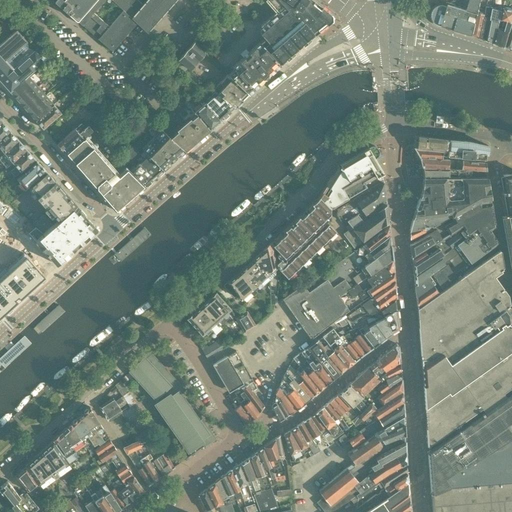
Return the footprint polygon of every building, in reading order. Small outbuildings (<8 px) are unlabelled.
[(103,0),(64,0),(64,1),(63,0),(54,0),(54,1),(62,8),(112,51),(136,23),(123,11),(109,27),(93,12),(103,0)] [(111,0),(123,11),(136,23),(147,33),(175,0),(111,0)] [(264,38),(260,42),(280,65),(314,35),(333,21),(332,15),(313,0),(264,0),(275,12),(260,26),(261,27),(260,28),(259,33),(264,38)] [(432,14),(431,15),(432,16),(432,17),(432,18),(432,19),(432,20),(433,20),(433,21),(434,22),(434,23),(435,23),(436,24),(437,25),(438,25),(439,25),(473,35),(481,0),(469,0),(469,2),(466,10),(448,5),(447,7),(439,6),(438,6),(437,7),(436,7),(435,8),(434,9),(433,9),(433,10),(433,11),(432,12),(432,13),(432,14)] [(481,0),(473,35),(480,38),(485,14),(485,12),(488,3),(488,0),(481,0)] [(485,14),(480,38),(487,40),(491,18),(494,0),(488,0),(488,3),(485,12),(485,14)] [(494,0),(491,18),(487,40),(495,43),(498,28),(500,19),(504,6),(505,0),(494,0)] [(498,28),(495,43),(506,47),(511,22),(511,8),(504,6),(500,19),(507,21),(505,30),(498,28)] [(0,80),(0,81),(10,92),(28,76),(44,61),(47,58),(46,56),(47,55),(45,53),(44,54),(40,50),(37,53),(34,50),(28,48),(27,42),(16,30),(0,44),(0,80)] [(178,61),(190,71),(206,51),(195,41),(178,61)] [(233,70),(228,75),(248,95),(268,77),(280,65),(260,42),(245,55),(232,68),(233,70)] [(49,69),(53,73),(57,69),(54,65),(49,69)] [(53,73),(57,78),(61,74),(57,69),(53,73)] [(61,74),(57,78),(61,82),(65,78),(61,74)] [(213,91),(217,95),(218,94),(233,109),(248,95),(228,75),(227,75),(213,91)] [(28,76),(10,92),(12,94),(20,103),(38,87),(30,78),(28,76)] [(38,87),(20,103),(28,112),(46,96),(38,87)] [(217,95),(214,98),(230,112),(233,109),(218,94),(217,95)] [(46,96),(28,112),(36,121),(54,105),(46,96)] [(213,96),(206,103),(221,120),(230,112),(214,98),(213,96)] [(194,113),(196,115),(210,130),(221,120),(206,103),(194,113)] [(54,105),(36,121),(43,129),(61,113),(54,105)] [(196,115),(170,138),(185,151),(210,130),(196,115)] [(0,140),(10,132),(2,122),(0,124),(0,140)] [(65,154),(83,139),(84,138),(93,130),(88,125),(85,128),(81,123),(57,145),(65,154)] [(116,132),(127,143),(136,134),(124,123),(116,132)] [(143,150),(147,153),(163,170),(185,152),(170,138),(155,123),(148,130),(155,137),(143,150)] [(0,140),(0,156),(1,157),(18,141),(10,132),(0,140)] [(414,136),(413,147),(447,150),(448,140),(414,136)] [(83,139),(65,154),(116,211),(145,186),(129,170),(121,162),(112,170),(84,138),(83,139)] [(447,150),(446,156),(454,156),(473,158),(481,159),(485,159),(485,157),(488,146),(468,142),(448,140),(447,150)] [(1,157),(0,157),(0,160),(7,168),(12,163),(27,150),(18,141),(1,157)] [(339,164),(319,197),(330,208),(346,199),(348,202),(366,190),(382,181),(381,174),(383,173),(382,171),(381,171),(380,154),(379,154),(378,154),(378,153),(378,152),(378,151),(378,150),(378,149),(377,149),(377,148),(376,148),(376,147),(375,147),(375,146),(374,146),(373,146),(372,146),(371,146),(370,146),(369,147),(339,164)] [(447,150),(413,147),(419,158),(453,160),(473,161),(473,158),(454,156),(446,156),(447,150)] [(133,148),(129,153),(154,178),(163,170),(147,153),(142,157),(133,148)] [(16,167),(10,172),(15,177),(35,160),(27,150),(12,163),(16,167)] [(129,170),(145,186),(154,178),(129,153),(124,157),(134,167),(130,171),(129,170)] [(453,160),(419,158),(422,168),(471,169),(486,171),(485,162),(473,161),(453,160)] [(20,183),(19,184),(25,191),(46,172),(40,164),(40,165),(37,161),(16,179),(20,183)] [(471,169),(422,168),(423,178),(471,177),(471,169)] [(28,188),(58,222),(76,206),(56,184),(46,173),(28,188)] [(511,174),(502,176),(505,194),(503,194),(507,218),(501,219),(511,279),(511,174)] [(420,198),(412,219),(443,215),(450,212),(452,217),(454,220),(444,226),(449,235),(462,227),(463,230),(460,232),(465,239),(463,240),(454,247),(467,266),(498,243),(490,230),(496,227),(491,199),(487,178),(478,177),(478,178),(471,177),(423,178),(422,188),(420,198)] [(338,210),(337,216),(338,218),(340,217),(345,223),(347,221),(357,214),(360,219),(368,216),(386,202),(383,181),(382,181),(366,190),(348,202),(338,209),(338,210)] [(8,195),(3,200),(9,205),(14,200),(8,195)] [(319,197),(270,243),(277,267),(287,277),(287,278),(335,231),(328,223),(329,222),(330,208),(319,197)] [(343,234),(353,248),(363,241),(388,222),(386,204),(386,202),(368,216),(360,219),(357,214),(347,221),(349,224),(345,227),(348,230),(343,234)] [(39,231),(32,237),(35,241),(56,265),(94,232),(94,226),(85,216),(76,206),(58,222),(53,226),(43,235),(43,234),(39,231)] [(412,219),(409,230),(427,227),(429,230),(452,217),(450,212),(443,215),(412,219)] [(38,222),(33,226),(39,231),(43,234),(43,235),(53,226),(43,215),(38,219),(41,223),(43,221),(47,226),(46,227),(44,229),(38,222)] [(33,226),(29,223),(24,228),(27,232),(33,226)] [(390,235),(388,225),(355,250),(360,257),(390,235)] [(39,231),(33,226),(27,232),(32,237),(39,231)] [(113,256),(121,265),(154,234),(146,226),(131,239),(126,244),(116,253),(113,256)] [(427,227),(409,230),(409,239),(429,230),(427,227)] [(423,250),(412,257),(413,265),(446,242),(459,233),(460,232),(463,230),(462,227),(449,235),(442,240),(437,243),(435,245),(424,251),(423,250)] [(437,230),(431,233),(437,243),(442,240),(437,230)] [(429,234),(410,245),(412,257),(423,250),(424,251),(435,245),(437,243),(431,233),(429,234)] [(446,242),(413,265),(414,275),(446,253),(446,252),(451,248),(454,247),(463,240),(459,233),(446,242)] [(390,235),(360,257),(366,265),(377,257),(391,245),(390,235)] [(270,243),(252,260),(267,276),(266,276),(269,280),(275,275),(275,272),(273,270),(277,267),(270,243)] [(335,265),(323,274),(327,280),(339,297),(347,291),(350,289),(392,259),(391,245),(377,257),(366,265),(358,271),(354,274),(352,274),(341,274),(340,272),(335,265)] [(446,253),(414,275),(415,286),(427,277),(449,260),(454,267),(450,269),(454,275),(467,266),(454,247),(451,248),(446,252),(446,253)] [(431,297),(416,307),(417,307),(417,308),(427,446),(428,446),(480,409),(503,393),(511,387),(511,326),(509,307),(508,306),(507,296),(493,277),(501,272),(500,272),(503,270),(502,269),(499,251),(500,251),(499,250),(497,252),(458,280),(457,279),(453,282),(451,284),(438,292),(431,297)] [(9,271),(0,279),(0,316),(45,276),(24,254),(7,269),(9,271)] [(352,274),(354,274),(358,271),(347,256),(335,265),(340,272),(341,274),(352,274)] [(366,291),(365,290),(371,285),(372,286),(393,272),(392,259),(350,289),(347,291),(352,298),(354,296),(355,298),(366,291)] [(252,260),(242,269),(256,285),(258,287),(259,289),(269,280),(266,276),(267,276),(252,260)] [(432,284),(415,295),(416,307),(431,297),(438,292),(451,284),(453,282),(457,279),(454,275),(450,269),(447,265),(432,275),(428,278),(432,284)] [(228,282),(224,285),(234,296),(237,294),(240,299),(249,291),(253,295),(257,291),(255,289),(258,287),(256,285),(242,269),(228,282)] [(371,295),(394,281),(393,272),(372,286),(371,285),(365,290),(366,291),(370,296),(371,295)] [(283,299),(282,299),(283,301),(310,338),(311,340),(311,339),(333,322),(337,319),(338,321),(338,322),(342,327),(347,324),(346,321),(347,320),(349,323),(353,321),(349,315),(371,298),(369,297),(370,296),(366,291),(355,298),(354,296),(352,298),(347,291),(339,297),(327,280),(323,274),(313,281),(311,279),(303,285),(283,299)] [(427,277),(415,286),(415,288),(415,295),(432,284),(428,278),(427,277)] [(395,287),(394,281),(371,295),(370,296),(369,297),(371,298),(374,303),(395,287)] [(371,298),(349,315),(353,321),(364,315),(369,313),(373,313),(395,299),(396,298),(395,287),(374,303),(371,298)] [(209,299),(201,306),(219,326),(226,319),(225,317),(228,314),(227,312),(230,309),(216,293),(209,299)] [(353,321),(349,323),(353,329),(356,327),(358,326),(364,322),(369,319),(375,318),(381,315),(397,310),(395,299),(373,313),(369,313),(364,315),(353,321)] [(42,333),(65,312),(59,305),(58,306),(49,315),(35,327),(42,333)] [(219,326),(201,306),(194,312),(187,319),(201,335),(205,332),(206,334),(210,330),(212,332),(219,326)] [(364,322),(358,326),(360,328),(365,324),(368,327),(373,323),(385,338),(386,337),(389,335),(391,334),(398,329),(399,327),(397,310),(381,315),(375,318),(369,319),(364,322)] [(255,326),(247,312),(235,319),(244,334),(256,327),(255,326)] [(373,323),(368,327),(380,342),(385,338),(373,323)] [(358,326),(356,327),(357,327),(373,348),(380,342),(368,327),(365,324),(360,328),(358,326)] [(185,329),(186,330),(186,329),(190,334),(190,335),(191,334),(194,331),(194,332),(195,331),(194,330),(190,326),(189,325),(189,326),(186,329),(186,328),(185,329)] [(352,330),(349,331),(350,333),(352,336),(355,340),(366,353),(373,348),(357,327),(356,327),(353,329),(352,330)] [(329,330),(322,336),(347,367),(355,362),(341,344),(343,342),(340,337),(339,337),(332,328),(329,330)] [(349,332),(344,337),(346,340),(349,344),(360,357),(366,353),(355,340),(352,336),(350,333),(349,332)] [(343,335),(339,337),(340,337),(343,342),(341,344),(355,362),(360,357),(349,344),(346,340),(344,337),(343,335)] [(322,336),(317,340),(325,350),(329,355),(326,356),(340,374),(341,373),(347,367),(322,336)] [(0,369),(1,371),(31,344),(24,337),(10,352),(0,359),(0,369)] [(207,345),(202,348),(203,351),(204,353),(207,358),(212,355),(213,355),(224,349),(224,348),(219,340),(208,347),(207,345)] [(317,340),(307,348),(332,380),(340,374),(326,356),(329,355),(325,350),(317,340)] [(396,344),(369,366),(373,372),(398,352),(398,346),(396,344)] [(307,348),(301,353),(307,360),(310,365),(326,385),(332,380),(307,348)] [(227,357),(212,366),(229,393),(243,385),(252,379),(236,351),(227,357)] [(301,352),(293,358),(300,367),(319,390),(326,385),(310,365),(307,367),(303,363),(307,360),(301,353),(301,352)] [(398,352),(373,372),(378,377),(400,362),(398,352)] [(144,358),(129,371),(155,399),(157,398),(159,401),(155,404),(191,455),(204,446),(215,439),(202,420),(200,422),(180,394),(184,391),(149,353),(144,358)] [(400,362),(378,377),(381,381),(385,377),(400,371),(400,362)] [(290,364),(286,371),(292,377),(293,379),(310,399),(315,395),(298,374),(295,371),(290,364)] [(364,371),(349,384),(363,395),(363,396),(370,403),(371,402),(376,397),(381,392),(375,386),(381,381),(378,377),(373,372),(369,366),(368,366),(364,371)] [(300,367),(295,371),(298,374),(315,395),(319,390),(300,367)] [(286,371),(283,378),(288,383),(305,403),(310,399),(293,379),(292,377),(286,371)] [(381,381),(375,386),(381,392),(401,378),(400,371),(385,377),(381,381)] [(283,378),(278,387),(286,395),(296,410),(305,403),(288,383),(283,378)] [(352,420),(351,421),(355,426),(356,425),(372,413),(402,393),(401,378),(381,392),(376,397),(371,402),(370,403),(367,407),(364,410),(361,413),(359,415),(357,416),(355,418),(352,420)] [(127,390),(119,381),(115,386),(123,396),(128,392),(127,390)] [(248,384),(241,388),(243,392),(250,402),(259,413),(264,406),(253,391),(256,388),(257,389),(257,388),(253,381),(247,384),(248,384)] [(349,384),(344,389),(356,402),(364,410),(367,407),(370,403),(363,396),(363,395),(349,384)] [(278,387),(275,394),(281,397),(290,414),(296,410),(286,395),(278,387)] [(241,388),(234,393),(236,397),(240,403),(241,404),(244,408),(253,419),(259,413),(250,402),(243,392),(241,388)] [(344,389),(338,394),(350,407),(357,416),(359,415),(361,413),(364,410),(356,402),(344,389)] [(125,400),(103,414),(108,421),(120,412),(121,412),(119,408),(127,403),(129,407),(136,403),(128,392),(123,396),(125,400)] [(372,413),(356,425),(361,430),(368,425),(403,403),(402,393),(372,413)] [(428,451),(431,493),(431,494),(451,486),(453,484),(448,476),(448,475),(449,474),(463,465),(464,467),(472,462),(506,441),(510,438),(511,437),(511,393),(506,398),(503,393),(480,409),(483,414),(468,424),(431,451),(430,451),(428,451)] [(275,394),(273,399),(285,417),(290,414),(281,397),(275,394)] [(338,394),(332,398),(352,420),(355,418),(352,413),(350,410),(348,409),(350,407),(338,394)] [(99,407),(103,414),(125,400),(123,396),(114,402),(112,399),(100,407),(99,407)] [(236,397),(232,400),(237,407),(233,410),(246,424),(253,419),(244,408),(241,404),(240,403),(236,397)] [(332,398),(328,402),(339,417),(342,414),(342,416),(345,419),(345,418),(349,423),(351,421),(352,420),(332,398)] [(272,403),(271,407),(277,420),(280,420),(285,417),(273,399),(272,403)] [(328,402),(323,406),(334,421),(337,419),(340,423),(345,430),(348,428),(346,425),(339,417),(328,402)] [(359,432),(348,440),(354,449),(384,428),(389,424),(404,416),(403,403),(368,425),(361,430),(359,432)] [(323,406),(316,412),(334,438),(343,432),(334,421),(323,406)] [(82,413),(80,415),(99,444),(109,437),(89,407),(82,414),(82,413)] [(316,412),(309,417),(324,439),(327,443),(329,446),(333,443),(331,440),(334,438),(316,412)] [(70,424),(83,443),(89,439),(95,447),(99,444),(80,415),(77,418),(70,424)] [(389,424),(384,428),(386,431),(404,424),(404,416),(389,424)] [(309,417),(303,421),(315,442),(316,443),(320,451),(329,446),(327,443),(324,439),(309,417)] [(303,421),(297,425),(306,442),(308,445),(313,455),(320,451),(316,443),(315,442),(303,421)] [(70,424),(62,432),(74,450),(84,443),(83,443),(70,424)] [(354,449),(347,453),(354,463),(356,465),(377,450),(381,444),(405,435),(404,424),(386,431),(384,428),(354,449)] [(290,429),(289,430),(303,454),(307,451),(310,457),(313,455),(308,445),(306,442),(297,425),(296,426),(295,425),(290,429)] [(284,433),(283,433),(290,453),(288,454),(290,462),(293,461),(293,462),(305,456),(303,454),(289,430),(283,432),(284,433)] [(62,432),(53,440),(65,458),(75,451),(74,450),(62,432)] [(280,435),(274,438),(278,455),(279,461),(280,461),(280,460),(284,459),(283,454),(280,435)] [(323,497),(317,502),(324,511),(334,511),(351,500),(360,493),(354,486),(355,485),(351,480),(355,477),(354,476),(358,472),(357,471),(359,469),(375,457),(403,442),(403,436),(405,435),(381,444),(377,450),(356,465),(354,463),(347,468),(346,468),(318,491),(323,497)] [(338,439),(342,445),(347,441),(342,436),(340,438),(338,439)] [(511,511),(511,437),(510,438),(506,441),(472,462),(464,467),(463,465),(449,474),(448,475),(448,476),(453,484),(451,486),(431,494),(432,511),(511,511)] [(274,438),(263,446),(272,467),(273,472),(276,481),(285,479),(283,471),(284,470),(282,464),(280,461),(279,461),(278,455),(274,438)] [(97,455),(113,445),(110,439),(93,450),(89,452),(90,454),(91,456),(96,453),(97,455)] [(139,440),(123,447),(127,454),(134,450),(142,447),(145,446),(143,443),(141,439),(139,440)] [(25,466),(26,467),(40,487),(71,466),(65,458),(53,440),(25,466)] [(359,469),(357,471),(358,472),(364,479),(381,466),(406,452),(405,441),(404,441),(403,442),(375,457),(359,469)] [(113,445),(97,455),(100,459),(96,461),(99,464),(104,461),(109,458),(117,453),(118,452),(113,445)] [(142,447),(134,450),(139,458),(141,461),(153,481),(159,477),(150,462),(153,460),(150,455),(145,446),(142,447)] [(263,446),(256,451),(266,474),(270,486),(276,484),(276,481),(273,472),(272,467),(263,446)] [(162,448),(150,455),(153,460),(162,475),(174,467),(162,448)] [(134,450),(127,454),(137,470),(147,486),(153,481),(141,461),(139,458),(134,450)] [(256,451),(248,458),(255,478),(259,490),(260,491),(270,487),(270,486),(266,474),(256,451)] [(355,477),(351,480),(355,485),(354,486),(360,493),(372,484),(406,463),(406,462),(406,452),(381,466),(364,479),(358,472),(354,476),(355,477)] [(117,453),(109,458),(111,462),(113,461),(118,469),(115,470),(119,476),(129,470),(125,464),(124,464),(117,453)] [(248,458),(241,462),(248,480),(252,493),(253,493),(259,490),(255,478),(248,458)] [(153,460),(150,462),(159,477),(162,475),(153,460)] [(239,463),(231,470),(246,511),(248,511),(256,509),(250,493),(246,481),(248,480),(241,462),(239,464),(239,463)] [(360,493),(351,500),(357,508),(369,499),(376,494),(377,495),(378,494),(383,491),(383,490),(407,474),(406,463),(372,484),(360,493)] [(40,487),(26,467),(21,471),(20,469),(16,473),(17,475),(15,476),(31,495),(40,487)] [(120,478),(118,479),(121,484),(126,481),(133,476),(129,470),(119,476),(120,478)] [(246,511),(231,470),(225,474),(235,499),(235,500),(239,511),(246,511)] [(225,474),(220,478),(229,501),(235,499),(225,474)] [(357,508),(356,509),(358,511),(365,511),(376,505),(376,506),(381,502),(408,483),(407,474),(383,490),(383,491),(378,494),(377,495),(376,494),(369,499),(357,508)] [(133,476),(126,481),(137,495),(143,490),(133,476)] [(220,478),(214,482),(215,483),(223,504),(224,506),(225,511),(233,511),(229,501),(220,478)] [(83,483),(80,479),(71,485),(74,489),(83,483)] [(109,480),(107,482),(108,484),(107,484),(111,489),(112,490),(109,492),(121,508),(125,504),(114,488),(111,484),(109,480)] [(33,511),(38,508),(26,493),(21,498),(7,481),(0,487),(0,491),(16,511),(33,511)] [(115,482),(111,484),(114,488),(125,504),(137,495),(126,481),(121,484),(124,487),(120,490),(117,485),(115,482)] [(209,486),(205,489),(206,490),(214,507),(213,508),(215,511),(225,511),(224,506),(223,504),(215,483),(214,482),(211,485),(209,486)] [(83,483),(74,489),(85,505),(89,511),(101,511),(88,491),(83,483)] [(408,511),(410,511),(408,490),(408,483),(381,502),(376,506),(376,505),(365,511),(408,511)] [(103,487),(100,489),(115,511),(116,511),(121,508),(109,492),(105,486),(104,484),(102,486),(103,487)] [(259,490),(253,493),(259,511),(264,511),(277,508),(270,487),(260,491),(259,490)] [(90,490),(88,491),(101,511),(115,511),(100,489),(93,494),(90,490)] [(205,489),(198,495),(206,511),(215,511),(213,508),(214,507),(206,490),(205,489)]
